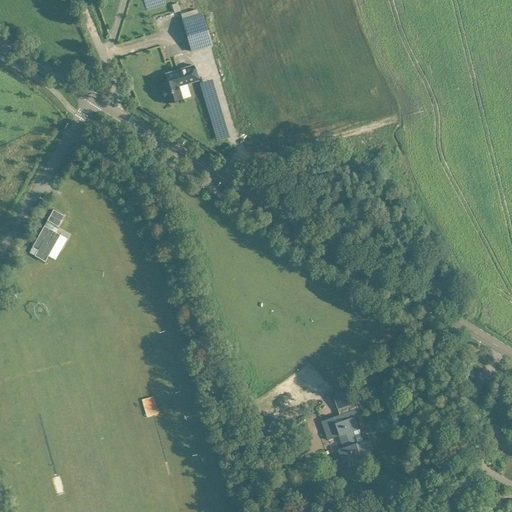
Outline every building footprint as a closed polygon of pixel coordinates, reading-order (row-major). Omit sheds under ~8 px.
[(198,15),(182,20),(192,52),(209,47),(211,46),(201,14),(198,15)] [(165,74),(167,82),(160,84),(166,104),(170,103),(172,104),(177,103),(178,100),(182,99),(178,86),(198,80),(194,65),(165,74)] [(319,93),(303,98),(308,116),(324,111),(319,93)] [(58,226),(63,216),(53,210),(47,220),(58,226)] [(45,261),(60,235),(44,226),(32,247),(37,250),(34,255),(45,261)] [(338,449),(343,462),(361,456),(363,462),(375,457),(369,439),(363,441),(354,414),(360,412),(352,388),(333,395),(338,410),(339,410),(340,415),(322,421),(328,440),(340,436),(344,447),(338,449)] [(143,398),(146,417),(159,415),(155,396),(143,398)] [(476,486),(463,489),(462,488),(454,490),(456,498),(464,496),(464,495),(484,490),(481,477),(475,478),(476,486)] [(438,496),(432,498),(434,506),(440,504),(438,496)]
